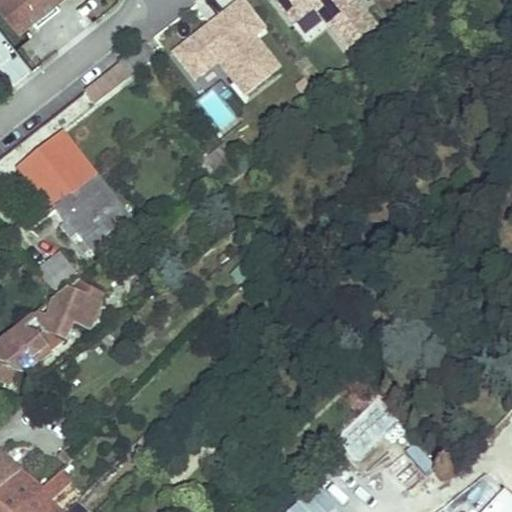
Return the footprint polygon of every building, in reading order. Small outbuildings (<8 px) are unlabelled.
[(0,0),(0,4),(17,26),(31,16),(37,24),(60,5),(55,0),(0,0)] [(253,0),(235,0),(176,47),(204,81),(221,68),(252,107),(296,71),(265,31),(273,24),(253,0)] [(273,0),(294,25),(310,12),(342,51),(386,15),(374,0),(273,0)] [(156,58),(146,46),(120,66),(130,79),(156,58)] [(130,79),(120,66),(85,93),(95,106),(130,79)] [(95,178),(61,134),(22,164),(47,195),(44,197),(55,209),(56,208),(95,178)] [(235,159),(223,145),(203,160),(215,175),(235,159)] [(47,195),(22,164),(16,169),(50,214),(55,209),(44,197),(47,195)] [(129,223),(95,178),(56,208),(65,223),(67,222),(77,235),(91,252),(129,223)] [(511,191),(500,201),(511,215),(511,191)] [(511,215),(500,201),(493,206),(505,220),(511,215)] [(58,229),(69,241),(77,235),(67,222),(65,223),(58,229)] [(76,273),(59,253),(38,269),(54,290),(76,273)] [(106,296),(80,280),(68,289),(103,305),(106,296)] [(103,305),(68,289),(60,296),(0,343),(0,385),(1,386),(9,370),(23,376),(51,354),(38,339),(43,334),(64,344),(71,326),(82,330),(88,315),(97,319),(103,305)] [(403,315),(400,302),(387,306),(391,318),(403,315)] [(97,319),(88,315),(82,330),(91,334),(97,319)] [(64,344),(43,334),(38,339),(51,354),(64,344)] [(23,376),(9,370),(1,386),(7,389),(23,376)] [(34,406),(26,396),(5,412),(9,418),(14,414),(18,418),(34,406)] [(0,486),(17,470),(0,455),(0,486)] [(0,511),(20,511),(41,492),(17,470),(0,486),(0,511)] [(68,482),(60,473),(48,484),(56,494),(68,482)] [(56,494),(48,484),(41,492),(20,511),(57,511),(48,502),(56,494)] [(511,511),(511,492),(509,489),(481,511),(511,511)]
